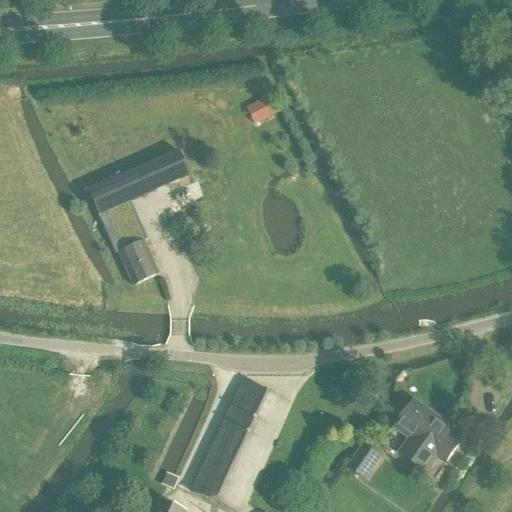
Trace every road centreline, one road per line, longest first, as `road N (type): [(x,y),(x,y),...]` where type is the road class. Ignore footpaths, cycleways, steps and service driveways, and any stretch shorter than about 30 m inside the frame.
road 1 (unclassified): [(511,317),(395,347),(268,366),(0,339)]
road 2 (secondary): [(0,31),(317,0)]
